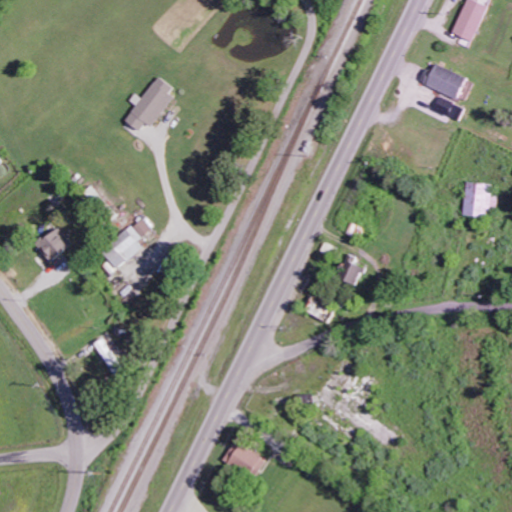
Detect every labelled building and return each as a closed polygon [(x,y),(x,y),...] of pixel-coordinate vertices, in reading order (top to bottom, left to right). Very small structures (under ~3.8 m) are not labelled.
[(479,42),(492,6),(476,0),(470,0),(458,34),(479,42)] [(473,78),(438,64),(429,85),(464,100),(473,78)] [(143,132),(150,124),(154,127),(181,91),(163,77),(129,120),(143,132)] [(464,121),(469,106),(443,98),(439,112),(464,121)] [(466,215),(493,218),(497,186),(471,182),(466,215)] [(141,240),(154,232),(146,219),(126,233),(132,242),(111,255),(120,268),(147,250),(141,240)] [(77,244),(61,228),(42,248),(58,263),(77,244)] [(361,257),(352,254),(343,278),(363,285),(369,267),(359,264),(361,257)] [(339,309),(316,300),(311,313),(334,322),(339,309)] [(229,460),(260,479),(271,460),(241,441),(229,460)]
